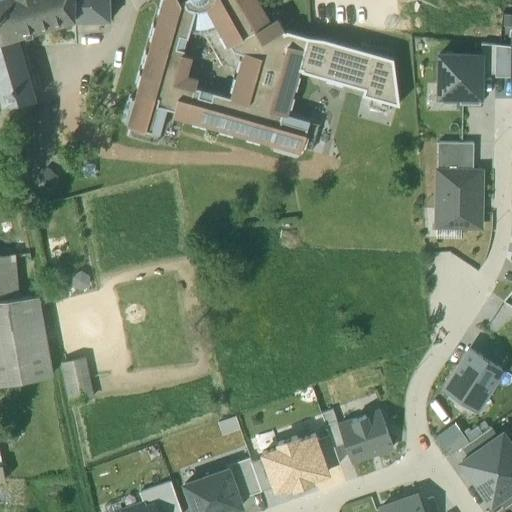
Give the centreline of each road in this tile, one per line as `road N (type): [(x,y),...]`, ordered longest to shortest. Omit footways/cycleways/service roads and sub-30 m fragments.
road 1 (unclassified): [(432,466),(418,432),(417,399),(500,252),(506,112)]
road 2 (unclassified): [(432,466),(316,505)]
